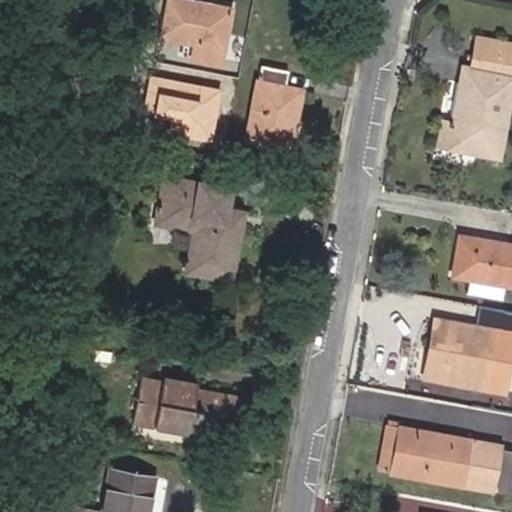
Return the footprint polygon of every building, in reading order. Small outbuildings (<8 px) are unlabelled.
[(232,9),(181,0),(166,0),(160,38),(197,44),(194,60),(222,65),(232,9)] [(474,70),(493,74),(499,44),(479,40),(474,70)] [(511,46),(499,44),(493,74),(474,70),(464,68),(454,124),(444,122),(440,146),(500,158),(511,91),(511,46)] [(290,71),(261,66),(247,140),(291,149),(303,90),(287,87),(290,71)] [(225,223),(228,207),(231,189),(165,176),(156,223),(194,230),(186,271),(232,280),(241,226),(225,223)] [(244,209),(228,207),(225,223),(241,226),(244,209)] [(501,298),(503,284),(511,285),(511,246),(460,238),(454,276),(471,279),(469,293),(501,298)] [(446,319),(437,317),(428,362),(438,364),(446,319)] [(438,364),(428,362),(426,377),(484,388),(487,373),(505,377),(511,337),(511,331),(446,319),(438,364)] [(505,377),(487,373),(484,388),(502,392),(505,377)] [(245,397),(196,388),(196,384),(143,374),(134,425),(196,436),(201,410),(241,417),(245,397)] [(511,472),(511,448),(384,425),(376,469),(398,473),(508,493),(511,472)] [(147,511),(154,477),(111,469),(102,511),(96,511),(78,509),(77,511),(147,511)]
